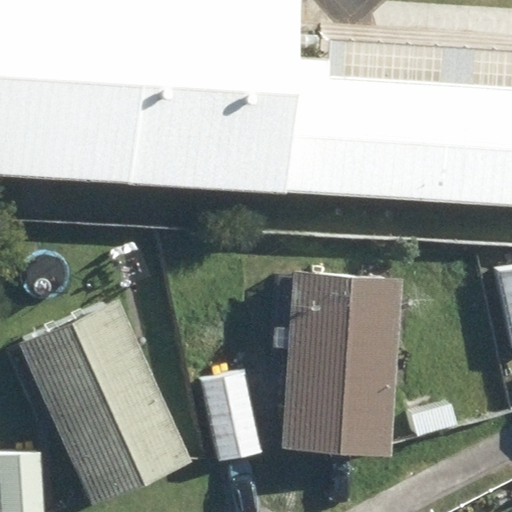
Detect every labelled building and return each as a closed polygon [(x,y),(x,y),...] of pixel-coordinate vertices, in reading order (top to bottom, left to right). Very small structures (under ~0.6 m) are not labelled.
[(0,0),(0,172),(511,206),(511,63),(315,51),(315,63),(266,59),(268,37),(270,0),(0,0)] [(511,270),(498,274),(511,332),(511,270)] [(285,454),(393,460),(403,284),(295,278),(285,454)] [(21,347),(94,507),(191,462),(118,303),(21,347)] [(205,384),(220,463),(262,455),(246,376),(205,384)] [(1,459),(3,511),(44,511),(41,457),(1,459)]
